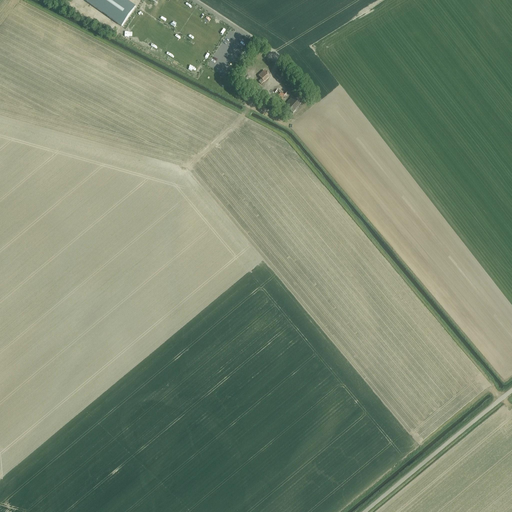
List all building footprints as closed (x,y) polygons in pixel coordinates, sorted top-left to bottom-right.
[(85,0),(85,1),(122,27),(136,7),(125,0),(85,0)] [(280,80),(285,76),(290,81),(293,77),(282,67),(274,74),(280,80)] [(259,82),(261,85),(269,77),(264,71),(258,76),(261,79),(261,80),(259,82)] [(275,93),(281,100),(283,102),(290,95),(287,93),(288,92),(281,86),(275,93)] [(283,107),(292,115),(301,105),(292,97),(283,107)]
